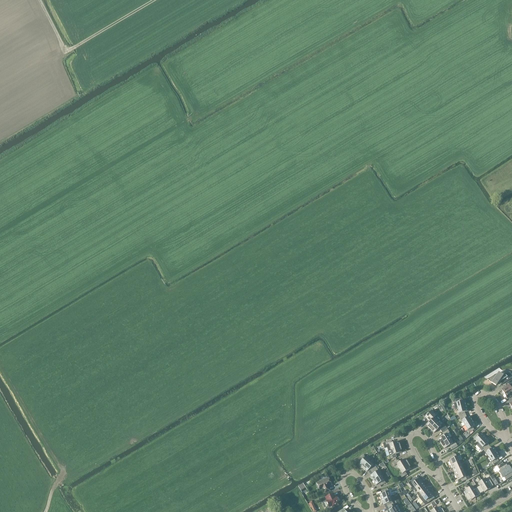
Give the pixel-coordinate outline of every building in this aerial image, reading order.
[(505,376),(503,374),(502,376),(498,373),(487,380),(495,386),(499,381),(500,382),(501,385),(511,378),(511,374),(507,374),(505,376)] [(507,386),(501,390),(502,391),(501,392),(503,395),(511,389),(511,384),(511,383),(511,379),(505,384),(507,386)] [(511,389),(503,395),(505,398),(506,398),(507,399),(511,396),(511,389)] [(455,400),(455,403),(453,404),(455,409),(457,408),(466,406),(465,401),(462,402),(461,399),(455,400)] [(468,411),(466,406),(457,408),(459,414),(458,414),(459,418),(466,415),(464,412),(468,411)] [(431,411),(426,416),(431,421),(429,422),(426,425),(430,429),(439,420),(437,418),(437,417),(431,411)] [(462,421),(464,426),(472,421),(470,416),(467,418),(466,415),(459,418),(461,421),(462,421)] [(443,424),(439,420),(430,429),(434,433),(438,429),(440,431),(445,426),(443,424)] [(475,426),(472,421),(464,426),(467,430),(467,431),(469,433),(474,430),(472,427),(475,426)] [(444,436),(438,439),(441,444),(450,439),(452,438),(449,433),(448,430),(442,433),(444,436)] [(475,440),(479,444),(485,437),(482,433),(479,436),(477,433),(472,438),(475,440)] [(489,442),(485,437),(479,444),(482,448),(480,450),(482,452),(484,450),(489,446),(487,444),(489,442)] [(450,439),(441,444),(444,449),(450,446),(451,448),(456,445),(455,442),(452,438),(450,439)] [(387,448),(388,451),(400,447),(399,442),(392,444),(391,441),(383,444),(384,449),(387,448)] [(491,449),(489,446),(484,450),(485,453),(486,453),(489,457),(497,452),(494,448),(491,449)] [(400,447),(388,451),(390,459),(396,457),(396,454),(402,452),(400,447)] [(497,459),(500,457),(499,456),(500,455),(498,452),(497,452),(489,457),(492,462),(491,462),(493,465),(498,462),(497,459)] [(448,461),(451,466),(459,462),(462,461),(460,455),(457,457),(455,454),(450,457),(451,460),(448,461)] [(358,465),(363,468),(369,461),(365,458),(365,457),(363,455),(359,460),(361,462),(358,465)] [(397,465),(399,469),(408,464),(405,459),(400,463),(398,460),(393,463),(394,466),(397,465)] [(373,465),(369,461),(363,468),(367,472),(369,470),(371,472),(376,468),(373,465)] [(461,467),(459,462),(451,466),(453,471),(461,467)] [(497,466),(495,467),(498,472),(500,475),(511,469),(509,467),(508,467),(506,463),(503,465),(502,462),(496,465),(497,466)] [(411,469),(408,464),(399,469),(402,474),(400,475),(401,478),(407,475),(405,472),(411,469)] [(455,476),(463,472),(461,467),(453,471),(455,476)] [(378,471),(376,468),(371,472),(373,474),(370,476),(373,481),(381,476),(378,471)] [(511,471),(511,469),(500,475),(502,478),(504,477),(505,481),(511,476),(511,473),(511,472),(511,471)] [(463,472),(455,476),(458,481),(460,479),(461,482),(467,480),(467,479),(469,478),(466,471),(464,472),(463,472)] [(383,481),(381,476),(373,481),(376,486),(378,484),(380,486),(385,483),(384,481),(383,481)] [(415,477),(410,481),(408,483),(411,488),(410,489),(412,491),(413,490),(415,488),(422,483),(419,478),(417,480),(415,477)] [(325,494),(330,491),(328,487),(332,485),(328,478),(317,483),(320,490),(323,489),(325,494)] [(484,479),(481,481),(487,490),(490,489),(490,488),(493,486),(489,480),(486,482),(484,479)] [(487,490),(481,481),(478,483),(480,486),(477,488),(481,493),(484,492),(487,490)] [(422,483),(415,488),(413,490),(415,492),(417,490),(418,492),(426,487),(422,483)] [(472,486),(469,488),(475,498),(478,496),(478,495),(481,493),(477,488),(474,489),(472,486)] [(426,487),(418,492),(416,494),(419,497),(418,497),(419,499),(429,491),(426,487)] [(475,498),(469,488),(466,490),(466,491),(464,492),(465,495),(464,495),(468,501),(471,499),(472,500),(475,498)] [(379,495),(381,500),(390,497),(388,492),(387,489),(381,491),(382,494),(379,495)] [(429,491),(419,499),(424,505),(427,504),(432,500),(430,497),(432,496),(429,491)] [(327,501),(326,501),(323,502),(323,504),(324,508),(325,507),(326,509),(332,506),(333,507),(338,505),(337,502),(338,501),(339,501),(338,500),(338,499),(338,498),(337,498),(335,498),(333,494),(326,497),(327,501)] [(392,502),(390,497),(381,500),(383,505),(386,504),(387,508),(393,505),(392,502)] [(396,503),(393,505),(387,508),(389,510),(386,511),(397,511),(400,511),(397,506),(396,503)]
